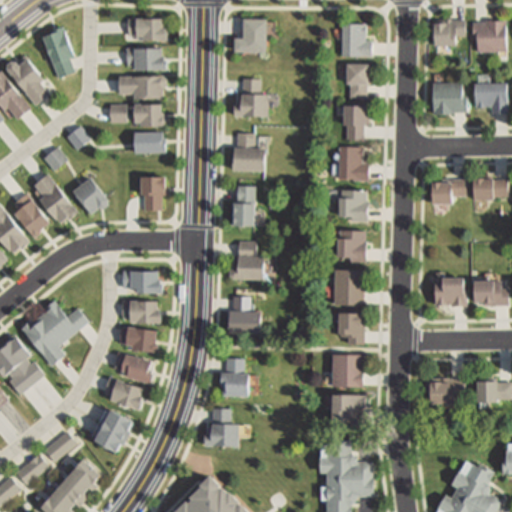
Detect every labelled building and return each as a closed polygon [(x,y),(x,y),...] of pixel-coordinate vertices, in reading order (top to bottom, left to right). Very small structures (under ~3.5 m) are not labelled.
[(164,16),(164,29),(166,29),(166,38),(164,38),(142,38),(142,34),(135,34),(135,33),(128,33),(128,16),(135,16),(164,16)] [(266,18),(265,50),(242,50),(234,50),(234,36),(242,36),(242,17),(266,18)] [(464,35),(458,35),(459,42),(436,43),(435,20),(446,20),(446,18),(464,18),(464,35)] [(506,20),(506,48),(477,48),(477,34),(473,34),(473,20),(477,20),(506,20)] [(371,38),(371,53),(366,53),(342,53),(343,22),(366,22),(366,38),(371,38)] [(74,70),(57,75),(53,61),(43,33),(51,30),(51,29),(62,24),(73,54),(69,56),(74,70)] [(161,46),(161,55),(165,55),(165,68),(162,68),(133,69),(133,63),(126,63),(126,47),(133,47),(133,46),(161,46)] [(26,57),(43,78),(40,80),(49,91),(34,103),(6,67),(6,62),(10,59),(15,60),(17,63),(26,57)] [(373,62),(372,82),(367,82),(367,96),(349,95),(350,81),(346,81),(347,61),(373,62)] [(21,94),(30,106),(17,117),(7,105),(3,108),(0,104),(0,68),(4,73),(21,94)] [(162,74),(162,75),(164,75),(164,89),(162,89),(162,96),(133,96),(133,92),(119,92),(119,74),(133,74),(162,74)] [(260,78),(260,93),(268,93),(267,114),(240,113),(234,113),(235,100),(240,100),(240,92),(242,92),(243,77),(260,78)] [(461,81),(461,95),(464,95),(464,101),(467,101),(467,110),(464,110),(462,110),(433,111),(433,81),(461,81)] [(506,103),(506,110),(491,110),(491,104),(476,104),(475,81),(506,81),(506,103)] [(110,119),(110,102),(126,103),(126,119),(110,119)] [(165,111),(165,123),(160,123),(140,123),(140,120),(133,120),(133,102),(160,102),(160,111),(165,111)] [(364,122),(364,136),(347,137),(346,122),(344,122),(344,103),(369,103),(369,122),(364,122)] [(67,134),(80,125),(90,137),(77,147),(67,134)] [(162,130),(162,139),(165,139),(165,150),(163,150),(134,150),(134,130),(162,130)] [(255,131),(255,146),(265,146),(264,168),(233,167),(234,145),(237,145),(238,131),(255,131)] [(368,176),(368,178),(354,178),(354,175),(339,175),(340,144),(363,145),(363,161),(368,161),(368,176)] [(44,155),(58,145),(67,158),(54,168),(44,155)] [(77,206),(60,221),(39,198),(43,195),(34,184),(47,172),(56,183),(77,206)] [(168,185),(168,193),(165,193),(163,193),(163,208),(144,208),(144,193),(140,193),(140,175),(165,175),(165,185),(168,185)] [(90,176),(109,198),(92,212),(73,190),(90,176)] [(492,176),(493,178),(506,178),(506,194),(493,195),(493,196),(473,196),(473,176),(492,176)] [(465,177),(465,180),(465,194),(451,194),(451,201),(431,201),(432,180),(450,180),(450,177),(465,177)] [(253,223),(233,223),(233,200),(237,200),(237,184),(253,184),(253,200),(253,223)] [(370,188),(369,214),(369,219),(351,218),(352,214),(342,214),(339,213),(339,195),(343,196),(343,187),(370,188)] [(51,220),(33,235),(14,211),(16,209),(12,203),(28,191),(32,196),(51,220)] [(28,238),(11,251),(0,236),(0,201),(8,212),(28,238)] [(366,253),(366,260),(350,260),(350,253),(340,254),(340,230),(366,229),(366,253)] [(263,255),(263,277),(238,277),(233,277),(230,273),(230,268),(233,265),(238,265),(239,254),(239,239),(257,239),(256,254),(263,255)] [(0,271),(13,262),(0,246),(0,271)] [(336,267),(366,268),(365,303),(335,302),(336,267)] [(123,269),(130,269),(158,270),(158,284),(160,284),(160,290),(158,290),(136,290),(136,287),(130,287),(130,283),(123,283),(123,269)] [(466,303),(466,305),(453,305),(453,302),(435,302),(436,288),(436,276),(463,276),(463,288),(466,288),(466,303)] [(509,293),(509,304),(500,304),(475,303),(475,278),(500,278),(500,293),(509,293)] [(251,295),(251,309),(260,309),(259,332),(229,331),(230,308),(232,308),(232,295),(251,295)] [(161,309),(160,321),(157,321),(129,321),(129,317),(122,317),(123,299),(130,299),(157,299),(157,309),(161,309)] [(53,365),(24,328),(26,326),(25,325),(31,321),(33,324),(50,310),(48,307),(56,301),(69,318),(80,309),(89,321),(78,330),(77,329),(75,330),(74,328),(65,335),(70,342),(61,349),(65,355),(53,365)] [(366,312),(365,335),(364,342),(348,341),(349,334),(338,333),(339,310),(366,312)] [(122,324),(157,330),(155,342),(157,343),(156,351),(132,347),(132,343),(125,342),(125,340),(120,339),(122,324)] [(26,356),(31,361),(33,360),(44,373),(19,393),(8,379),(11,377),(7,372),(3,375),(0,371),(0,346),(14,335),(29,353),(26,356)] [(152,359),(149,371),(152,372),(150,381),(127,375),(128,372),(121,370),(121,369),(114,367),(117,352),(125,354),(125,353),(152,359)] [(333,352),(365,353),(364,385),(333,384),(333,352)] [(245,357),(245,371),(249,372),(248,386),(248,394),(224,393),(225,385),(221,385),(221,370),(226,371),(227,356),(245,357)] [(142,399),(139,408),(136,407),(109,398),(110,395),(104,392),(110,375),(117,377),(143,387),(139,398),(142,399)] [(457,401),(431,401),(431,380),(448,380),(448,377),(464,377),(464,380),(464,393),(457,393),(457,401)] [(497,379),(497,381),(511,381),(511,398),(497,398),(497,400),(477,400),(477,379),(497,379)] [(0,388),(8,398),(0,404),(0,388)] [(333,392),(363,392),(363,421),(333,421),(333,392)] [(231,407),(231,422),(238,423),(238,445),(212,445),(209,445),(205,445),(205,431),(209,431),(209,425),(212,425),(212,422),(213,422),(213,407),(231,407)] [(94,438),(110,408),(132,420),(116,450),(94,438)] [(68,431),(77,443),(54,461),(45,449),(68,431)] [(352,444),(352,453),(358,453),(358,460),(374,460),(374,494),(358,495),(358,502),(352,502),(352,506),(354,506),(354,511),(335,511),(327,511),(327,502),(327,495),(327,472),(321,472),(321,455),(327,455),(327,453),(327,444),(352,444)] [(40,454),(49,466),(26,484),(17,472),(40,454)] [(85,460),(102,475),(96,483),(99,486),(94,492),(89,488),(85,493),(89,497),(80,507),(76,504),(71,508),(76,511),(48,511),(43,507),(85,460)] [(473,461),(481,466),(482,463),(495,470),(493,473),(487,483),(490,484),(491,489),(490,492),(503,499),(495,511),(444,511),(445,511),(444,510),(438,507),(446,493),(452,496),(457,486),(452,483),(460,468),(466,471),(467,472),(473,461)] [(171,511),(186,499),(188,501),(192,498),(189,495),(201,484),(200,483),(211,473),(220,483),(219,484),(221,486),(222,485),(227,491),(229,489),(239,500),(237,503),(238,504),(241,501),(250,511),(249,511),(171,511)] [(0,486),(12,477),(21,489),(0,505),(0,486)]
